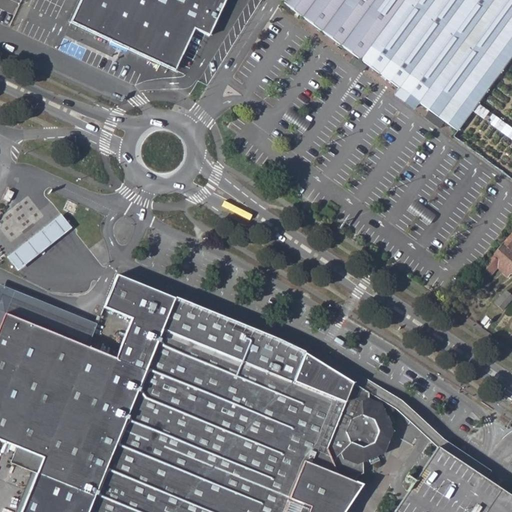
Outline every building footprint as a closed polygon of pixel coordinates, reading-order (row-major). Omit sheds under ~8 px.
[(80,0),(70,22),(174,71),(182,56),(194,30),(205,35),(208,36),(225,0),(80,0)] [(286,0),(283,4),(399,88),(419,103),(494,0),(286,0)] [(511,0),(494,0),(419,103),(458,131),(473,111),(478,104),(511,56),(511,0)] [(182,56),(193,61),(205,35),(194,30),(182,56)] [(395,95),(414,109),(419,103),(399,88),(395,95)] [(473,111),(511,139),(511,129),(478,104),(473,111)] [(0,202),(0,203),(8,207),(14,192),(6,189),(0,202)] [(5,257),(15,269),(68,225),(58,211),(5,257)] [(511,232),(481,269),(490,278),(497,270),(507,279),(511,273),(511,232)] [(345,511),(353,500),(362,487),(355,484),(358,478),(363,476),(363,465),(369,462),(370,464),(378,461),(377,459),(384,456),(393,434),(383,408),(370,402),(370,397),(328,369),(309,356),(303,353),(285,344),(148,289),(121,278),(101,327),(92,349),(7,315),(2,327),(0,330),(0,441),(16,448),(42,459),(36,474),(20,511),(345,511)] [(0,326),(2,327),(7,315),(92,349),(101,327),(0,285),(0,326)] [(494,304),(502,311),(511,299),(511,296),(505,291),(494,304)] [(511,511),(511,494),(477,471),(436,444),(401,496),(390,511),(511,511)] [(36,474),(42,459),(16,448),(10,464),(36,474)]
